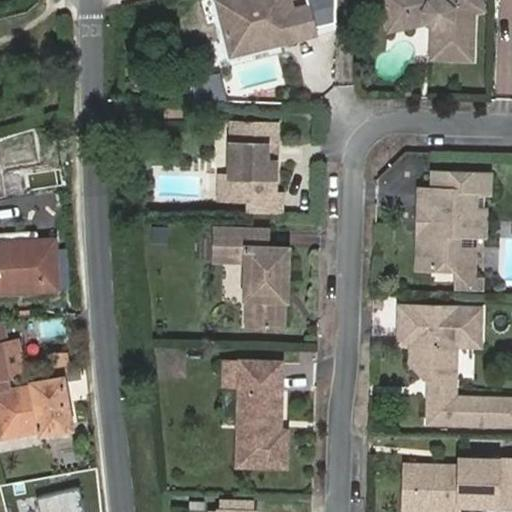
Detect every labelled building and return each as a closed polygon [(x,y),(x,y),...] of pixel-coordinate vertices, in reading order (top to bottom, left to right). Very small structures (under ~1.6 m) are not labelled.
[(219,0),(224,19),(233,17),(236,29),(252,41),(262,39),(264,47),(318,33),(310,4),(293,8),(291,0),(219,0)] [(429,18),(430,25),(436,27),(434,60),(475,61),(477,14),(487,12),(484,0),(386,0),(390,16),(429,18)] [(395,34),(430,25),(429,18),(390,16),(395,34)] [(233,17),(224,19),(233,54),(264,47),(262,39),(252,41),(236,29),(233,17)] [(404,85),(403,94),(412,94),(412,85),(404,85)] [(182,104),(163,104),(164,121),(181,120),(182,104)] [(225,119),(228,171),(229,197),(249,198),(248,206),(282,208),(283,191),(277,191),(281,121),(225,119)] [(51,158),(30,160),(32,190),(53,188),(51,158)] [(229,197),(228,171),(219,171),(219,197),(229,197)] [(489,173),(432,171),(431,188),(419,188),(416,267),(457,269),(473,269),(473,248),(459,248),(459,233),(484,234),(484,209),(475,209),(475,191),(488,192),(489,173)] [(283,281),(289,281),(291,245),(267,243),(268,227),(215,226),(214,257),(245,259),(243,299),(249,299),(247,325),(282,326),(282,300),(283,281)] [(37,252),(36,241),(36,231),(0,232),(0,292),(57,288),(55,251),(37,252)] [(54,241),(36,241),(37,252),(55,251),(54,241)] [(457,269),(457,287),(483,287),(484,279),(472,278),(473,269),(457,269)] [(429,305),(402,304),(401,324),(429,324),(429,305)] [(458,306),(429,305),(429,324),(401,324),(401,341),(414,341),(413,362),(426,375),(432,375),(431,420),(511,422),(511,397),(456,396),(457,343),(465,343),(465,326),(458,325),(458,306)] [(481,307),(458,306),(458,325),(465,326),(465,343),(482,344),(481,307)] [(60,334),(59,316),(38,317),(39,335),(60,334)] [(64,398),(61,381),(8,391),(2,360),(0,349),(0,344),(4,343),(1,326),(0,325),(0,437),(69,426),(64,398)] [(280,431),(282,363),(241,362),(236,466),(285,466),(287,431),(280,431)] [(70,379),(61,381),(64,398),(74,396),(70,379)] [(418,489),(418,509),(460,511),(460,505),(511,506),(511,456),(459,455),(459,462),(405,461),(405,489),(418,489)] [(85,511),(79,485),(35,496),(38,511),(85,511)] [(404,509),(418,509),(418,489),(405,489),(404,509)]
